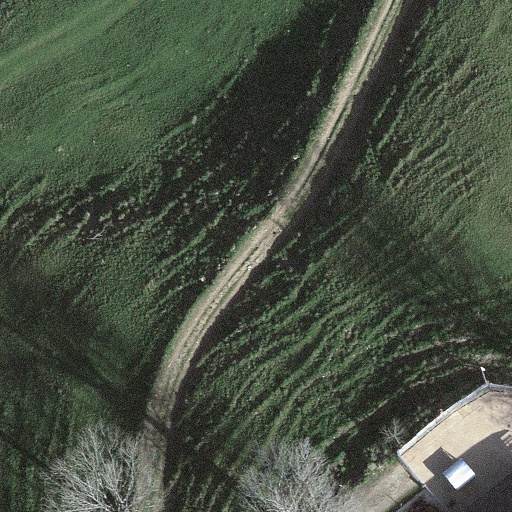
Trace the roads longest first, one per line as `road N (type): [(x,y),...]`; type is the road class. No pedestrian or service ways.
road 1 (track): [(399,0),(303,185),(201,315),(162,422),(144,511)]
road 2 (track): [(366,511),(416,461),(462,438),(511,434)]
